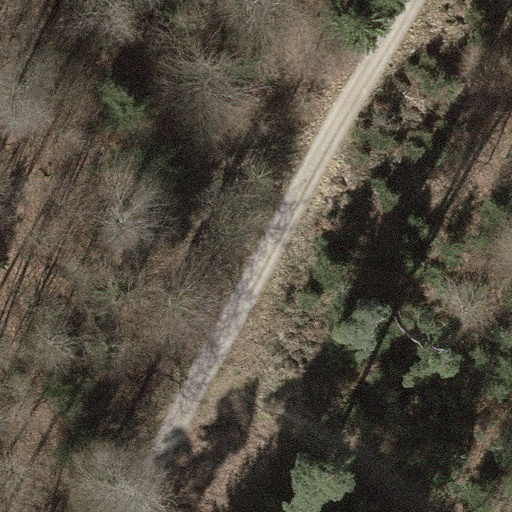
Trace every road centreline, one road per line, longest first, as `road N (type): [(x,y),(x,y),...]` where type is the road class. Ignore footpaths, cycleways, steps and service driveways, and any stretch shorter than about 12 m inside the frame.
road 1 (track): [(411,0),(344,89),(275,213),(143,511)]
road 2 (track): [(211,368),(422,511)]
